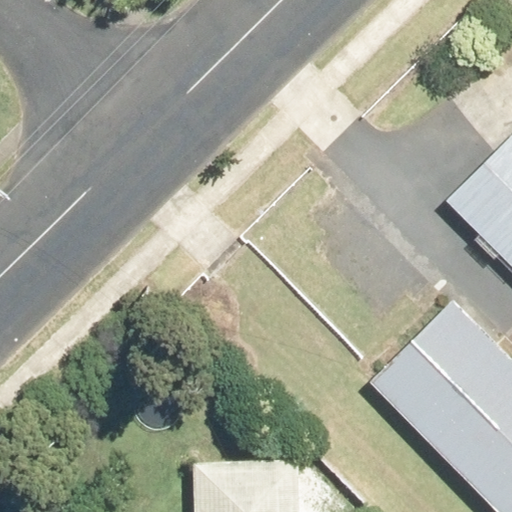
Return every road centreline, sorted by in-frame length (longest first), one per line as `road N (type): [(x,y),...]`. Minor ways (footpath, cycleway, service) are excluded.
road 1 (residential): [(282,0),(135,142)]
road 2 (residential): [(135,142),(0,277)]
road 3 (residential): [(0,11),(135,142)]
